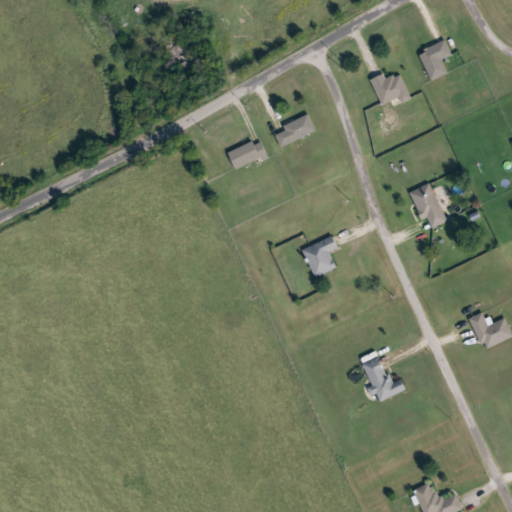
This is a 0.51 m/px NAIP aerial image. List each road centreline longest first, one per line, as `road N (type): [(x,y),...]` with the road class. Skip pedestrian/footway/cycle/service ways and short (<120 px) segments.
road 1 (residential): [(311,43),(370,201),(511,507),(491,42),(466,0)]
road 2 (residential): [(0,208),(384,0)]
road 3 (track): [(84,0),(133,94),(144,134)]
